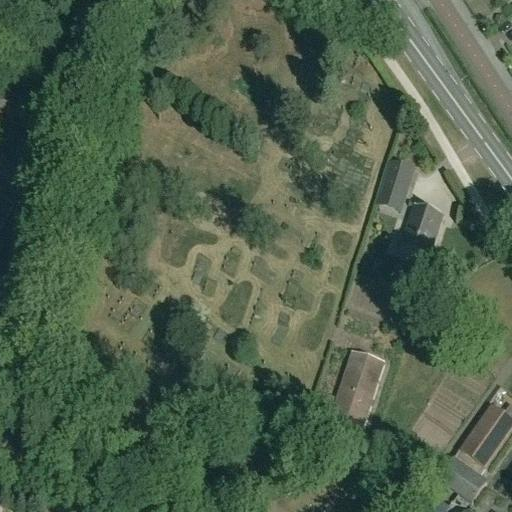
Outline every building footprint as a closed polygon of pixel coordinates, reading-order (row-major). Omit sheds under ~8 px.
[(0,115),(28,120),(32,95),(0,89),(0,115)] [(386,180),(385,182),(386,182),(382,194),(381,194),(381,196),(382,196),(382,195),(392,198),(392,199),(393,199),(402,201),(402,202),(403,202),(404,201),(403,201),(407,188),(408,187),(406,187),(397,184),(396,184),(387,181),(386,180)] [(0,201),(0,238),(13,216),(14,217),(16,216),(0,201)] [(428,262),(442,218),(413,208),(398,253),(428,262)] [(352,356),(330,424),(361,434),(383,366),(352,356)] [(317,402),(312,418),(327,423),(332,407),(317,402)] [(491,409),(437,485),(471,509),(488,485),(481,480),(511,436),(511,409),(509,407),(502,417),(491,409)] [(283,454),(278,472),(290,475),(295,458),(283,454)]
